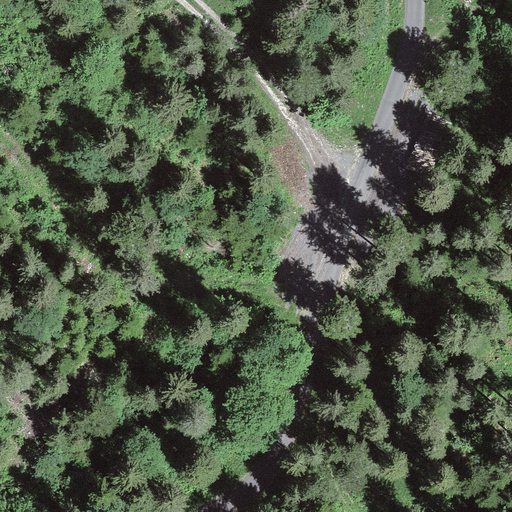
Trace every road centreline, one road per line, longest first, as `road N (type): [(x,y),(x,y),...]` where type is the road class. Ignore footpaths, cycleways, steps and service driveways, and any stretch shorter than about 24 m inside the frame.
road 1 (unclassified): [(415,0),(410,47),(330,272),(289,427),(266,473),(213,511)]
road 2 (track): [(193,0),(258,67),(355,202)]
